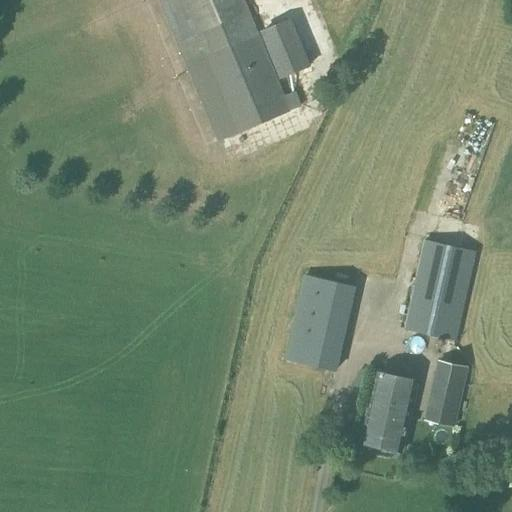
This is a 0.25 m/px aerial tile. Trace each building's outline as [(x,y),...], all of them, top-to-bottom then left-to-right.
[(159,0),(219,141),(291,111),(244,0),(159,0)] [(431,335),(457,341),(477,251),(425,239),(404,329),(431,335)] [(287,358),(337,369),(354,293),(304,282),(287,358)] [(425,420),(455,426),(469,368),(438,361),(425,420)] [(369,412),(410,421),(419,381),(378,372),(369,412)] [(403,451),(410,421),(369,412),(362,442),(403,451)]
